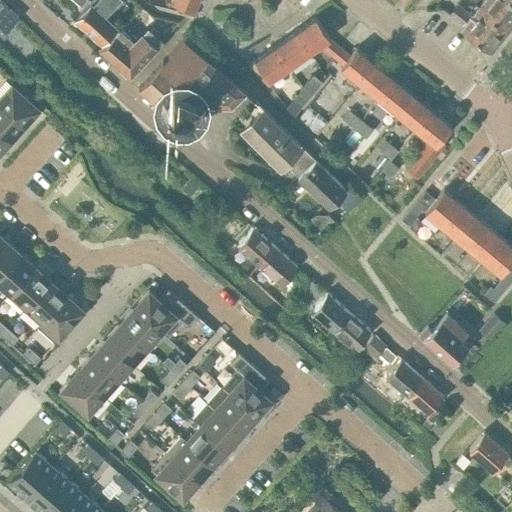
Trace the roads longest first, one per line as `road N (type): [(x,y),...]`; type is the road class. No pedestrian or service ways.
road 1 (unclassified): [(511,440),(192,149),(172,147),(136,114),(130,95),(25,0)]
road 2 (residential): [(0,193),(75,258),(159,256),(308,392)]
road 3 (residential): [(355,0),(495,115)]
road 4 (residential): [(308,392),(430,499)]
road 5 (residential): [(308,392),(202,511)]
